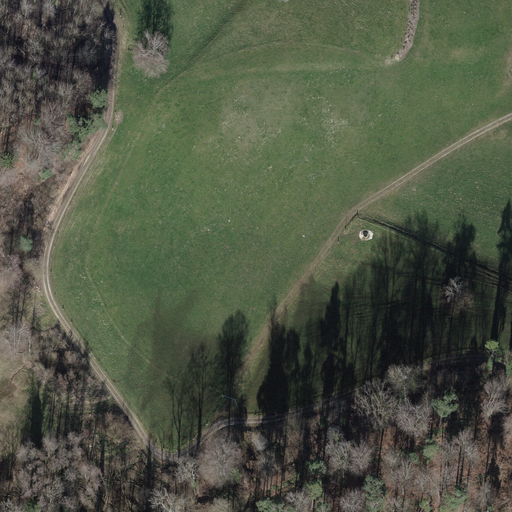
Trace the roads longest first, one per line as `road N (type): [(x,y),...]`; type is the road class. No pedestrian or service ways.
road 1 (track): [(103,0),(111,16),(109,119),(58,219),(47,286),(67,330),(164,458),(187,457),(224,421)]
road 2 (track): [(224,421),(269,324),(350,215),(511,118)]
road 3 (track): [(511,366),(458,358),(270,420),(224,421)]
